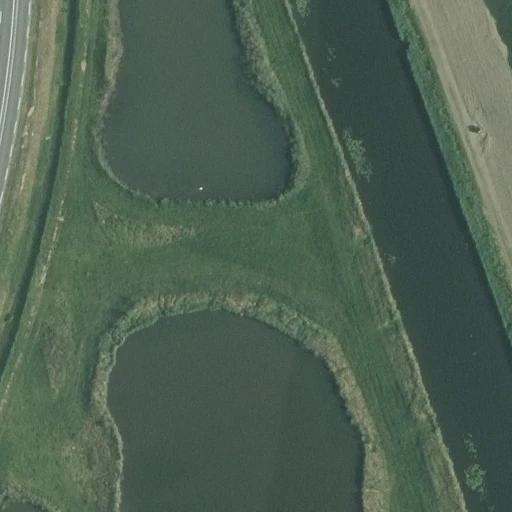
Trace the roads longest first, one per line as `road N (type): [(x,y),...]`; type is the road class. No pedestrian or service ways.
road 1 (track): [(511,273),(413,0)]
road 2 (primary): [(0,127),(14,0)]
